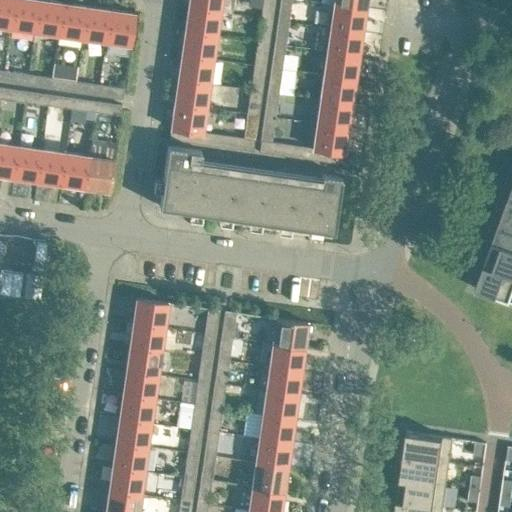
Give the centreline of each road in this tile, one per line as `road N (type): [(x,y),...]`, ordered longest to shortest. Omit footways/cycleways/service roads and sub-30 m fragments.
road 1 (residential): [(382,273),(478,5)]
road 2 (residential): [(58,511),(103,235)]
road 3 (residential): [(382,273),(121,235)]
road 4 (residential): [(333,511),(348,380),(382,273)]
road 5 (residential): [(121,235),(152,0)]
road 6 (residential): [(502,410),(491,374),(462,329),(426,296),(382,273)]
